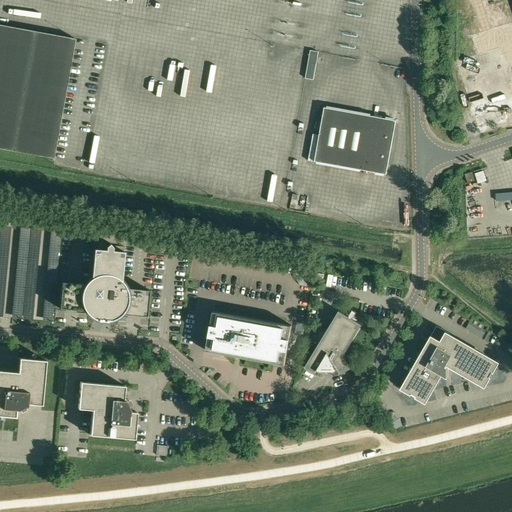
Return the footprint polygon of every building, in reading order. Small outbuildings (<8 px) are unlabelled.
[(511,37),(511,25),(503,0),(468,0),(483,46),(511,37)] [(0,148),(53,158),(75,39),(0,25),(0,148)] [(305,79),(314,80),(319,53),(311,51),(305,79)] [(486,109),(511,100),(511,60),(481,70),(486,87),(480,89),(486,109)] [(325,108),(315,161),(386,174),(396,121),(325,108)] [(465,174),(468,183),(475,181),(472,172),(470,172),(468,173),(465,174)] [(59,308),(88,311),(89,312),(91,314),(93,316),(95,317),(97,318),(98,319),(100,320),(103,320),(104,320),(106,320),(107,321),(110,320),(111,320),(114,319),(115,319),(116,319),(119,317),(120,317),(121,316),(123,314),(147,317),(149,290),(130,288),(130,287),(129,285),(128,284),(127,282),(126,281),(125,280),(125,279),(123,278),(121,277),(124,252),(112,250),(112,247),(109,244),(106,246),(106,250),(94,249),(91,278),(89,280),(88,281),(87,283),(86,284),(62,282),(59,308)] [(315,374),(317,370),(318,369),(337,369),(340,375),(350,369),(343,356),(362,325),(353,319),(354,318),(357,313),(353,310),(350,315),(349,317),(339,311),(305,368),(315,374)] [(213,311),(206,351),(285,365),(292,326),(213,311)] [(499,363),(455,337),(446,332),(445,335),(438,332),(435,338),(432,336),(402,389),(426,403),(442,375),(447,378),(448,378),(448,377),(448,367),(447,367),(447,365),(485,387),(499,363)] [(46,361),(37,360),(19,358),(18,372),(0,370),(0,415),(16,417),(16,410),(19,410),(21,409),(22,412),(26,410),(25,407),(28,406),(28,404),(42,405),(46,361)] [(134,439),(137,412),(130,412),(130,410),(128,407),(132,406),(130,402),(127,403),(126,401),(124,400),(125,386),(80,382),(78,408),(92,410),(90,435),(134,439)] [(168,446),(158,445),(157,455),(167,456),(168,446)]
